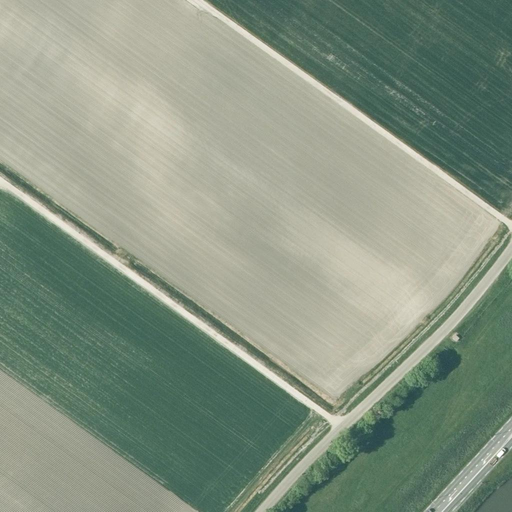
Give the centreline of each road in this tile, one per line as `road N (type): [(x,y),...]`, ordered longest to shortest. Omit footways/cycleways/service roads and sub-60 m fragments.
road 1 (track): [(342,428),(0,183)]
road 2 (track): [(511,228),(194,0)]
road 3 (unclassified): [(265,511),(434,340),(511,245)]
